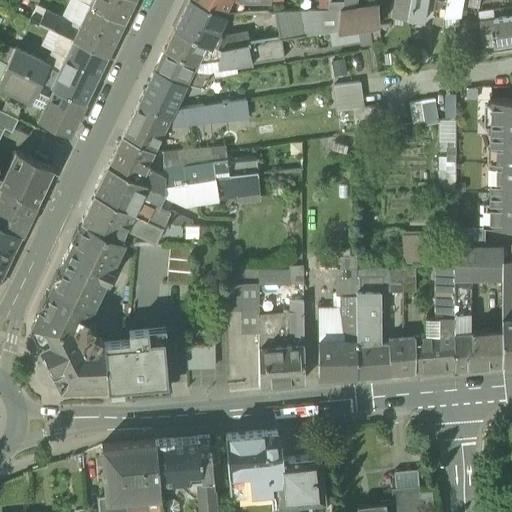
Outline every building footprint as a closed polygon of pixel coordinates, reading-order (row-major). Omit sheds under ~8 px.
[(122,21),(125,17),(90,0),(89,0),(88,4),(88,5),(122,21)] [(90,0),(125,17),(132,0),(90,0)] [(195,0),(186,0),(178,18),(183,20),(179,29),(206,42),(210,44),(215,34),(225,14),(222,13),(195,0)] [(195,0),(222,13),(228,0),(195,0)] [(342,0),(341,8),(354,7),(355,0),(342,0)] [(396,0),(395,6),(409,9),(410,0),(396,0)] [(408,20),(422,22),(425,0),(410,0),(409,9),(408,20)] [(445,0),(433,0),(432,15),(443,17),(445,0)] [(445,0),(443,17),(459,15),(461,0),(445,0)] [(88,5),(77,28),(72,38),(106,55),(122,21),(88,5)] [(341,8),(339,8),(337,31),(369,26),(378,25),(378,5),(354,7),(341,8)] [(408,20),(409,9),(395,6),(393,17),(408,20)] [(60,32),(72,38),(77,28),(70,25),(72,22),(45,8),(38,22),(48,27),(60,32)] [(331,32),(337,31),(339,8),(274,12),(279,40),(281,39),(331,32)] [(511,28),(511,16),(492,19),(492,21),(493,31),(511,28)] [(174,27),(179,29),(183,20),(178,18),(174,27)] [(478,22),(479,33),(491,32),(493,31),(492,21),(480,22),(478,22)] [(372,42),(369,26),(337,31),(331,32),(333,44),(359,40),(360,44),(372,42)] [(51,50),(60,32),(48,27),(40,45),(51,50)] [(164,48),(194,63),(195,64),(204,47),(206,42),(179,29),(174,27),(167,42),(164,48)] [(511,28),(493,31),(491,32),(493,44),(511,41),(511,28)] [(51,84),(72,38),(60,32),(51,50),(45,62),(15,47),(7,63),(51,84)] [(493,44),(491,32),(479,33),(481,46),(483,46),(493,44)] [(248,33),(221,37),(223,48),(246,45),(249,44),(248,33)] [(213,45),(216,47),(221,37),(215,34),(210,44),(213,45)] [(84,100),(85,100),(107,55),(106,55),(72,38),(51,84),(53,85),(84,100)] [(279,40),(264,42),(268,60),(284,59),(281,39),(279,40)] [(249,44),(246,45),(250,63),(268,60),(264,42),(249,44)] [(212,52),(204,47),(195,64),(218,61),(219,60),(220,49),(216,47),(213,45),(212,52)] [(243,64),(250,63),(246,45),(223,48),(220,49),(219,60),(218,61),(218,68),(219,68),(243,64)] [(154,69),(185,84),(191,71),(194,63),(164,48),(154,69)] [(344,59),(331,61),(333,76),(347,74),(344,59)] [(195,64),(194,63),(191,71),(205,74),(206,71),(218,71),(219,68),(218,68),(218,61),(195,64)] [(51,84),(7,63),(6,63),(0,76),(0,84),(43,106),(53,85),(51,84)] [(243,69),(243,64),(219,68),(218,71),(218,73),(236,70),(243,69)] [(180,93),(185,84),(154,69),(138,101),(169,116),(177,109),(175,104),(176,102),(181,105),(185,95),(180,93)] [(205,74),(191,71),(185,84),(202,88),(202,87),(201,87),(205,74)] [(202,87),(202,88),(206,85),(205,78),(218,77),(218,73),(218,71),(206,71),(205,74),(201,87),(202,87)] [(221,102),(218,77),(205,78),(206,85),(202,88),(204,105),(205,105),(221,102)] [(353,109),(356,132),(381,128),(378,104),(362,106),(359,82),(333,85),(338,111),(353,109)] [(36,119),(68,134),(84,100),(53,85),(43,106),(36,119)] [(433,97),(407,99),(409,122),(435,120),(433,97)] [(243,99),(230,101),(231,113),(245,109),(245,107),(246,107),(246,100),(243,99)] [(122,135),(153,150),(165,125),(169,116),(138,101),(122,135)] [(231,115),(231,113),(230,101),(222,102),(223,116),(231,115)] [(489,161),(489,163),(511,163),(511,101),(490,101),(489,145),(495,146),(495,161),(489,161)] [(205,105),(208,122),(247,118),(246,107),(245,107),(245,109),(231,113),(231,115),(223,116),(222,102),(221,102),(205,105)] [(208,122),(205,105),(204,105),(177,109),(169,116),(165,125),(180,125),(208,122)] [(0,109),(0,125),(1,126),(0,127),(4,129),(11,132),(18,119),(0,109)] [(40,154),(57,159),(63,133),(46,129),(40,154)] [(122,135),(117,146),(148,161),(153,150),(122,135)] [(144,168),(148,161),(117,146),(107,165),(139,180),(144,168)] [(167,152),(170,167),(227,158),(225,153),(225,146),(167,152)] [(0,186),(2,187),(35,203),(52,168),(17,151),(3,179),(0,186)] [(170,167),(167,152),(161,152),(162,175),(165,168),(170,167)] [(162,191),(163,192),(164,183),(214,176),(225,174),(227,161),(227,158),(170,167),(165,168),(162,175),(150,169),(149,170),(144,168),(139,180),(146,183),(162,191)] [(225,174),(225,175),(233,175),(257,172),(255,158),(227,161),(225,174)] [(511,163),(489,163),(489,164),(495,164),(494,180),(488,180),(488,225),(511,225),(511,163)] [(94,193),(132,211),(138,199),(146,183),(139,180),(107,165),(94,193)] [(257,172),(233,175),(235,191),(257,189),(257,192),(259,191),(257,172)] [(236,195),(235,191),(233,175),(225,175),(225,174),(214,176),(218,198),(219,197),(235,195),(236,195)] [(184,203),(218,198),(214,176),(164,183),(163,192),(184,203)] [(146,183),(138,199),(145,199),(156,204),(162,191),(146,183)] [(0,222),(21,233),(36,203),(35,203),(2,187),(0,190),(0,222)] [(259,191),(257,192),(236,195),(235,195),(236,203),(259,201),(259,191)] [(120,239),(132,211),(94,193),(81,220),(120,239)] [(236,203),(235,195),(219,197),(221,207),(236,205),(236,203)] [(169,210),(156,204),(145,199),(138,199),(132,211),(162,225),(169,210)] [(169,210),(162,225),(182,225),(185,218),(169,210)] [(124,241),(131,244),(137,232),(155,241),(158,233),(162,225),(132,211),(120,239),(124,241)] [(124,241),(120,239),(81,220),(70,244),(56,272),(49,287),(92,308),(106,280),(107,281),(111,283),(116,271),(111,269),(124,241)] [(21,233),(0,222),(0,275),(3,269),(1,268),(5,260),(7,261),(21,233)] [(190,226),(182,225),(162,225),(158,233),(164,233),(164,235),(181,236),(181,235),(192,236),(201,229),(201,226),(190,226)] [(454,245),(484,246),(484,226),(454,226),(454,245)] [(400,257),(418,256),(417,233),(399,233),(400,257)] [(193,247),(170,245),(169,258),(192,260),(193,247)] [(454,245),(454,247),(453,260),(453,280),(468,279),(501,279),(501,261),(503,261),(503,246),(500,246),(500,253),(484,253),(484,246),(454,245)] [(444,260),(453,260),(454,247),(444,247),(444,260)] [(348,248),(339,249),(340,270),(356,269),(356,255),(348,255),(348,248)] [(192,260),(169,258),(168,270),(191,272),(192,260)] [(435,260),(435,318),(453,318),(453,280),(453,260),(444,260),(435,260)] [(511,260),(510,261),(503,261),(501,261),(501,279),(501,293),(501,295),(511,295),(511,260)] [(290,284),(303,284),(302,265),(289,265),(289,269),(290,284)] [(379,291),(390,291),(390,268),(379,269),(379,291)] [(402,268),(390,268),(390,291),(402,290),(402,268)] [(258,285),(290,284),(289,269),(258,270),(258,285)] [(340,270),(341,295),(356,295),(356,291),(356,269),(340,270)] [(356,269),(356,291),(370,291),(379,291),(379,269),(356,269)] [(191,272),(168,270),(167,282),(190,284),(191,272)] [(453,318),(453,332),(463,332),(463,325),(465,325),(468,322),(468,279),(453,280),(453,318)] [(290,284),(289,300),(303,300),(303,284),(290,284)] [(209,309),(226,309),(226,285),(210,285),(209,309)] [(241,285),(226,285),(226,309),(241,309),(241,285)] [(258,285),(241,285),(241,309),(242,333),(259,333),(258,318),(258,313),(258,285)] [(84,324),(92,308),(49,287),(38,310),(52,317),(48,329),(48,330),(40,326),(37,330),(34,332),(33,332),(61,390),(107,388),(103,340),(91,334),(93,328),(84,324)] [(356,295),(356,303),(370,302),(370,291),(356,291),(356,295)] [(370,302),(379,302),(379,291),(370,291),(370,302)] [(341,295),(341,307),(341,333),(344,333),(345,341),(357,341),(356,303),(356,295),(341,295)] [(502,316),(511,315),(511,295),(501,295),(501,316),(502,316)] [(290,311),(303,311),(303,300),(289,300),(290,311)] [(379,302),(370,302),(356,303),(357,341),(357,346),(379,344),(379,302)] [(318,341),(345,341),(344,333),(341,333),(341,307),(317,307),(318,341)] [(40,326),(48,330),(48,329),(52,317),(38,310),(33,321),(40,325),(40,326)] [(290,311),(282,311),(282,316),(258,318),(259,333),(259,347),(294,344),(290,337),(290,311)] [(303,311),(290,311),(290,337),(294,344),(303,343),(303,311)] [(501,328),(500,363),(502,363),(511,361),(511,315),(502,316),(501,316),(501,328)] [(453,332),(453,318),(435,318),(428,319),(428,335),(453,332)] [(127,338),(103,340),(107,388),(119,392),(126,393),(170,390),(164,325),(127,329),(127,338)] [(501,328),(488,329),(488,365),(500,363),(501,328)] [(453,368),(488,365),(488,329),(463,332),(453,332),(453,368)] [(428,335),(413,336),(413,371),(453,368),(453,332),(428,335)] [(405,372),(413,371),(413,336),(402,337),(402,342),(402,372),(405,372)] [(357,346),(357,341),(345,341),(318,341),(318,376),(357,376),(357,346)] [(185,367),(214,366),(214,342),(185,343),(184,348),(185,367)] [(402,342),(390,343),(390,373),(402,372),(402,342)] [(259,347),(259,385),(304,381),(303,343),(294,344),(259,347)] [(357,376),(390,373),(390,343),(388,343),(379,344),(357,346),(357,376)] [(277,430),(264,431),(268,469),(269,469),(271,490),(273,511),(298,511),(297,501),(323,498),(319,454),(279,457),(277,430)] [(226,434),(229,472),(268,469),(264,431),(226,434)] [(159,481),(199,478),(212,477),(210,462),(214,462),(214,461),(217,461),(216,446),(217,446),(216,444),(209,445),(208,436),(191,437),(154,440),(159,481)] [(129,503),(145,501),(146,495),(160,494),(159,481),(154,440),(101,444),(105,495),(98,496),(99,511),(129,508),(129,503)] [(269,469),(268,469),(229,472),(228,472),(230,493),(271,490),(269,469)] [(212,488),(212,477),(199,478),(200,489),(197,494),(197,511),(216,511),(215,488),(212,488)] [(392,502),(392,511),(420,511),(418,485),(390,487),(392,502)] [(161,511),(160,494),(146,495),(145,501),(145,510),(144,511),(161,511)] [(299,511),(325,509),(323,498),(297,501),(298,511),(299,511)] [(356,504),(356,511),(384,511),(384,501),(356,504)]
